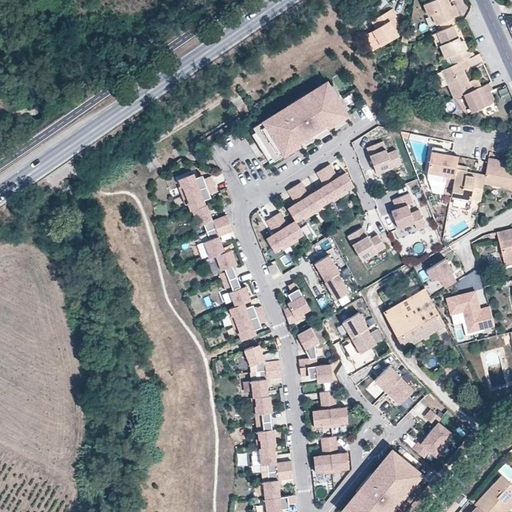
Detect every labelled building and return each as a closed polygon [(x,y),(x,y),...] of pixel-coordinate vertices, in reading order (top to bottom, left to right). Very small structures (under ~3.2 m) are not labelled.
[(453,25),(457,24),(454,16),(458,15),(453,4),(450,6),(447,0),(431,0),(423,3),(428,16),(432,14),(437,24),(439,23),(442,30),(453,25)] [(393,26),(390,20),(395,17),(396,16),(392,9),(371,21),(375,29),(366,34),(373,51),(399,35),(393,26)] [(399,23),(395,17),(390,20),(393,26),(399,23)] [(463,39),(457,24),(453,25),(460,41),(463,39)] [(466,59),(474,56),(470,46),(467,47),(463,39),(460,41),(453,25),(442,30),(436,32),(442,45),(439,46),(445,57),(449,56),(453,65),(460,62),(466,59)] [(436,32),(432,34),(437,47),(439,46),(442,45),(436,32)] [(482,61),(479,54),(474,56),(466,59),(469,66),(482,61)] [(441,70),(453,98),(463,93),(472,89),(460,62),(453,65),(441,70)] [(330,86),(328,81),(307,94),(309,96),(304,99),(289,108),(282,113),(280,110),(249,129),(270,163),(301,144),(299,142),(312,134),(326,125),(328,128),(348,115),(346,110),(338,98),(330,86)] [(492,89),(489,82),(472,89),(463,93),(471,112),(492,103),(491,101),(487,92),(490,91),(492,89)] [(341,96),(334,83),(330,86),(338,98),(341,96)] [(287,105),(289,108),(304,99),(302,96),(287,105)] [(349,108),(341,96),(338,98),(346,110),(349,108)] [(314,136),(314,137),(329,128),(328,128),(326,125),(312,134),(314,136)] [(301,144),(314,136),(312,134),(299,142),(301,144)] [(388,154),(383,141),(367,147),(377,173),(401,164),(396,151),(388,154)] [(458,157),(458,156),(444,153),(432,151),(428,173),(442,175),(447,176),(454,178),(456,169),(457,165),(458,157)] [(496,159),(489,157),(488,162),(485,175),(484,183),(511,188),(511,166),(510,166),(495,163),(496,159)] [(356,188),(347,174),(340,179),(331,164),(324,168),(341,196),(348,191),(349,192),(356,188)] [(341,196),(324,168),(317,172),(325,185),(317,189),(327,206),(334,202),(334,201),(333,200),(341,196)] [(453,187),(451,195),(481,200),(484,183),(485,175),(475,173),(474,178),(466,176),(467,171),(456,169),(454,178),(453,187)] [(187,194),(214,183),(211,176),(205,178),(198,181),(196,177),(194,172),(179,178),(182,186),(183,186),(187,194)] [(442,175),(428,173),(427,175),(428,178),(441,181),(442,175)] [(454,178),(447,176),(445,185),(453,187),(454,178)] [(327,206),(317,189),(309,194),(302,181),(295,185),(312,213),(319,209),(320,210),(327,206)] [(432,190),(442,192),(444,183),(434,181),(432,190)] [(210,193),(217,191),(214,183),(187,194),(189,201),(188,202),(188,203),(191,210),(193,209),(207,204),(205,199),(203,196),(210,193)] [(312,213),(295,185),(288,190),(296,203),(288,207),(296,220),(298,223),(305,219),(304,218),(312,213)] [(444,193),(451,195),(453,187),(445,185),(444,193)] [(413,202),(410,194),(394,199),(398,209),(393,211),(400,230),(415,225),(417,230),(427,226),(422,211),(411,215),(407,204),(413,202)] [(207,231),(231,222),(228,214),(213,220),(207,204),(193,209),(199,225),(205,223),(207,231)] [(298,223),(296,220),(288,224),(280,212),(273,216),(289,241),(296,237),(297,238),(298,240),(305,236),(298,223)] [(289,241),(273,216),(266,220),(274,233),(267,238),(275,252),(282,247),(283,247),(282,246),(289,241)] [(225,251),(219,236),(234,230),(231,222),(207,231),(211,239),(205,241),(211,257),(216,255),(225,251)] [(362,226),(347,235),(363,259),(385,245),(378,233),(370,238),(362,226)] [(511,228),(497,232),(504,262),(511,260),(511,228)] [(238,263),(232,249),(225,251),(216,255),(222,269),(226,268),(233,265),(238,263)] [(317,262),(326,280),(339,274),(340,273),(331,255),(317,262)] [(461,281),(446,255),(426,267),(433,279),(440,278),(446,289),(461,281)] [(211,263),(214,274),(221,272),(218,261),(211,263)] [(273,265),(268,267),(272,276),(277,274),(273,265)] [(223,281),(237,276),(234,268),(227,271),(220,273),(223,281)] [(326,280),(325,281),(335,300),(348,294),(339,274),(326,280)] [(240,284),(237,276),(223,281),(226,289),(233,287),(240,284)] [(285,311),(290,325),(298,321),(296,317),(303,313),(310,309),(295,282),(288,286),(296,300),(288,305),(290,308),(285,311)] [(252,300),(246,285),(241,287),(234,290),(230,291),(236,306),(245,302),(252,300)] [(403,347),(445,324),(425,288),(383,312),(403,347)] [(474,292),(447,299),(451,314),(463,310),(469,332),(494,325),(489,307),(479,309),(474,292)] [(318,298),(320,307),(329,305),(326,296),(318,298)] [(237,323),(265,312),(262,305),(255,308),(248,311),(247,307),(245,302),(236,306),(230,308),(232,315),(233,316),(234,315),(237,323)] [(255,329),(254,325),(261,322),(268,320),(265,312),(237,323),(240,331),(239,331),(239,332),(242,339),(257,333),(255,329)] [(343,322),(352,337),(368,327),(359,312),(343,322)] [(376,324),(371,327),(377,340),(383,337),(376,324)] [(312,327),(299,334),(306,349),(310,347),(316,344),(320,342),(312,327)] [(352,337),(360,352),(376,342),(368,327),(352,337)] [(266,359),(260,343),(245,349),(251,365),(256,363),(257,370),(281,367),(280,359),(265,361),(265,359),(266,359)] [(318,364),(317,356),(312,356),(310,356),(300,358),(300,366),(318,364)] [(333,380),(331,363),(318,364),(300,366),(302,375),(309,374),(317,373),(317,377),(318,381),(333,380)] [(401,377),(389,365),(374,381),(386,392),(401,377)] [(269,394),(267,378),(282,376),(281,367),(257,370),(258,379),(252,379),(254,396),(255,396),(269,394)] [(413,388),(401,377),(386,392),(399,403),(413,388)] [(303,384),(304,392),(314,391),(313,383),(303,384)] [(479,391),(471,385),(467,390),(475,396),(479,391)] [(335,389),(320,391),(322,408),(313,409),(315,426),(322,425),(323,425),(323,423),(331,422),(339,421),(340,423),(348,422),(346,405),(337,406),(335,389)] [(475,396),(467,390),(463,394),(471,401),(475,396)] [(272,420),(271,411),(273,411),(271,394),(269,394),(255,396),(256,404),(255,405),(256,413),(255,413),(256,421),(272,420)] [(413,436),(407,442),(419,452),(424,445),(429,450),(433,446),(438,439),(443,433),(447,428),(439,421),(442,418),(431,409),(425,416),(430,420),(415,438),(413,436)] [(277,444),(275,428),(273,428),(272,420),(256,421),(257,429),(258,429),(259,437),(259,438),(260,438),(261,446),(275,445),(277,444)] [(447,435),(443,433),(438,439),(441,442),(447,435)] [(338,452),(336,435),(321,436),(323,453),(314,455),(316,471),(324,470),(324,468),(333,467),(341,466),(341,468),(349,467),(347,450),(338,452)] [(436,448),(441,442),(438,439),(433,446),(436,448)] [(277,461),(275,445),(261,446),(260,446),(262,463),(267,462),(268,471),(293,468),(292,460),(277,461)] [(382,511),(381,510),(386,504),(391,497),(398,503),(409,489),(402,484),(408,477),(416,467),(395,450),(390,456),(388,454),(381,461),(385,464),(380,470),(375,477),(371,474),(367,480),(370,482),(365,488),(362,486),(340,511),(382,511)] [(247,465),(247,453),(237,453),(237,465),(247,465)] [(380,470),(385,464),(381,461),(377,467),(380,470)] [(376,466),(360,485),(362,486),(367,480),(371,474),(377,467),(376,466)] [(377,467),(371,474),(375,477),(380,470),(377,467)] [(415,483),(423,473),(416,467),(408,477),(415,483)] [(279,478),(294,476),(293,468),(268,471),(269,479),(264,480),(266,497),(281,495),(279,478)] [(501,476),(475,505),(477,507),(482,511),(498,511),(510,499),(511,500),(511,492),(511,491),(508,488),(511,485),(501,476)] [(409,489),(415,483),(408,477),(402,484),(409,489)] [(365,488),(370,482),(367,480),(362,486),(365,488)] [(297,501),(296,493),(281,495),(266,497),(267,511),(280,511),(283,511),(282,507),(282,503),(289,502),(297,501)] [(393,509),(398,503),(391,497),(386,504),(393,509)] [(253,501),(255,511),(265,511),(263,499),(253,501)] [(506,511),(511,506),(511,500),(510,499),(498,511),(506,511)]
